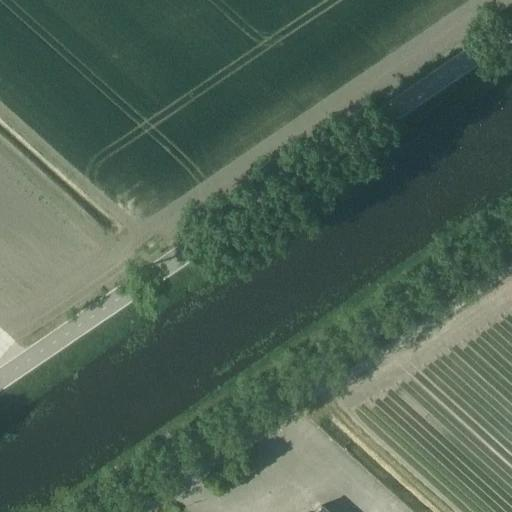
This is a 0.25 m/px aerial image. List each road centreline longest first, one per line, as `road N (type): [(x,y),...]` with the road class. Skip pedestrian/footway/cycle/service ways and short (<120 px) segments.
road 1 (tertiary): [(0,379),(511,29)]
road 2 (secondary): [(107,511),(511,234)]
